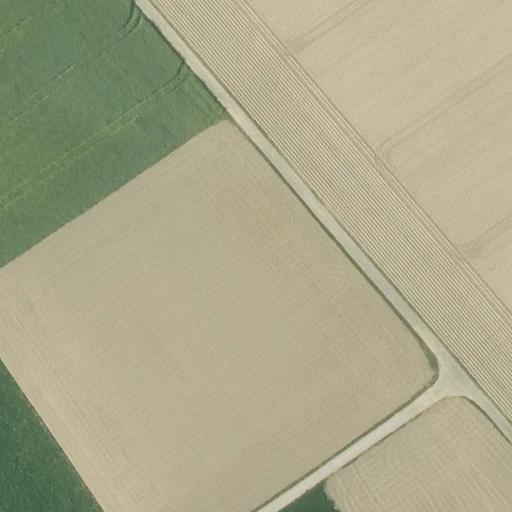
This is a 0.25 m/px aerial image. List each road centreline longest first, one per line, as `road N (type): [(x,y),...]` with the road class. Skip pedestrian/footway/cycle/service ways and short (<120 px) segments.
road 1 (track): [(144,0),(511,440)]
road 2 (track): [(459,378),(268,511)]
